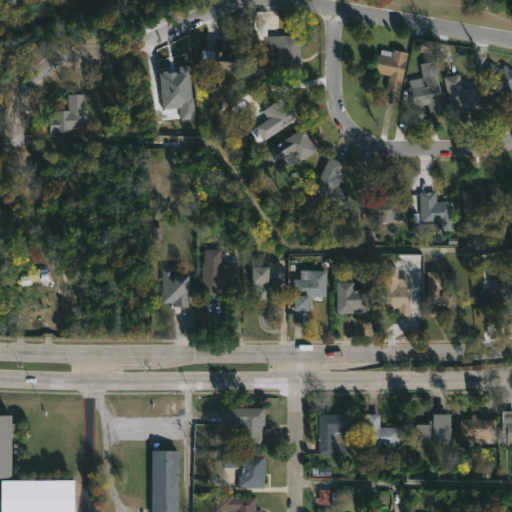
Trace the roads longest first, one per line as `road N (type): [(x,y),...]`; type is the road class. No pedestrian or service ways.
road 1 (residential): [(511,43),(353,11),(253,4),(48,69),(22,97),(13,141)]
road 2 (primary): [(511,356),(0,349)]
road 3 (primary): [(0,376),(511,383)]
road 4 (residential): [(511,139),(478,150),(368,142),(344,121),(328,11)]
road 5 (residential): [(299,358),(295,511)]
